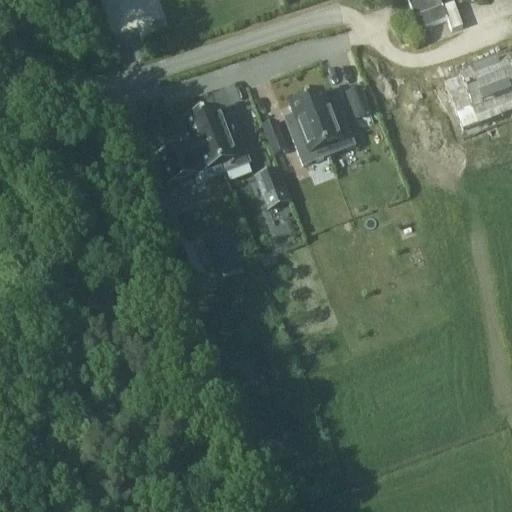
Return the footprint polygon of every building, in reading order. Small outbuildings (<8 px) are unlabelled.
[(221,0),(226,19),(248,15),(244,0),(221,0)] [(358,93),(347,97),(356,121),(369,116),(360,92),(358,93)] [(322,94),(305,101),(328,159),(354,149),(336,102),(326,105),(322,94)] [(328,159),(305,101),(289,107),(293,118),(284,122),(289,137),(302,169),(328,159)] [(201,118),(223,177),(250,166),(231,119),(222,123),(217,111),(201,118)] [(197,187),(223,177),(201,118),(184,124),(188,136),(179,139),(183,150),(157,160),(168,187),(193,177),(197,187)] [(271,150),(282,146),(274,125),(263,130),(271,150)] [(256,181),(268,213),(288,205),(276,173),(256,181)] [(192,250),(172,257),(182,284),(202,276),(192,250)]
